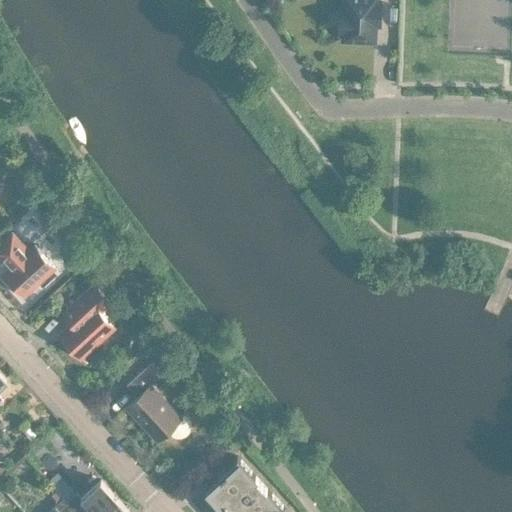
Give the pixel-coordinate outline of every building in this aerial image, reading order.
[(344,0),(344,9),(339,9),(338,33),(343,33),(343,39),(349,40),(351,42),(365,42),(367,40),(374,41),(375,24),(380,24),(381,0),(376,0),(344,0)] [(0,259),(3,262),(4,261),(9,267),(3,272),(24,295),(39,281),(42,284),(53,273),(50,270),(54,267),(34,244),(28,250),(12,233),(0,243),(0,259)] [(66,308),(73,316),(72,318),(71,322),(59,333),(80,357),(114,327),(100,312),(111,302),(93,283),(66,308)] [(158,339),(147,349),(161,364),(172,354),(158,339)] [(172,430),(175,432),(178,434),(182,434),(185,433),(188,432),(191,430),(193,427),(193,423),(193,420),(192,416),(190,414),(187,410),(180,418),(150,385),(161,375),(150,362),(126,384),(137,395),(126,406),(156,439),(170,427),(172,430)] [(282,511),(286,509),(237,456),(205,486),(228,511),(282,511)] [(56,471),(47,480),(56,490),(63,497),(67,501),(76,492),(56,471)] [(76,492),(67,501),(76,511),(91,511),(92,511),(126,511),(128,510),(100,479),(81,497),(76,492)] [(56,490),(52,494),(59,501),(63,497),(56,490)] [(76,511),(67,501),(63,497),(59,501),(47,511),(76,511)]
